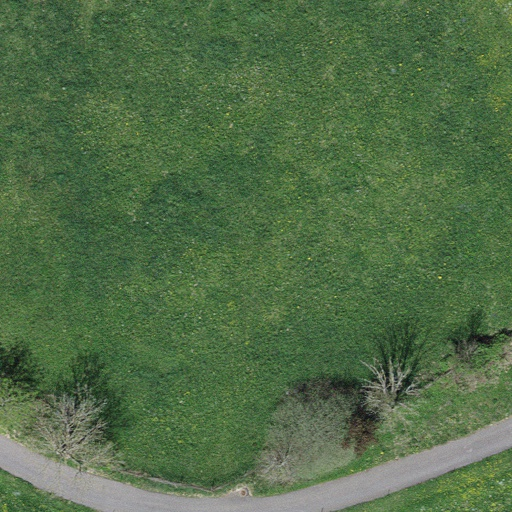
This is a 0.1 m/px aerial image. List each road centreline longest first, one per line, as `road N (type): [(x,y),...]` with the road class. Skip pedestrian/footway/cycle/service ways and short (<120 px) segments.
road 1 (unclassified): [(511,430),(383,480),(258,511)]
road 2 (unclassified): [(185,511),(73,485),(0,452)]
